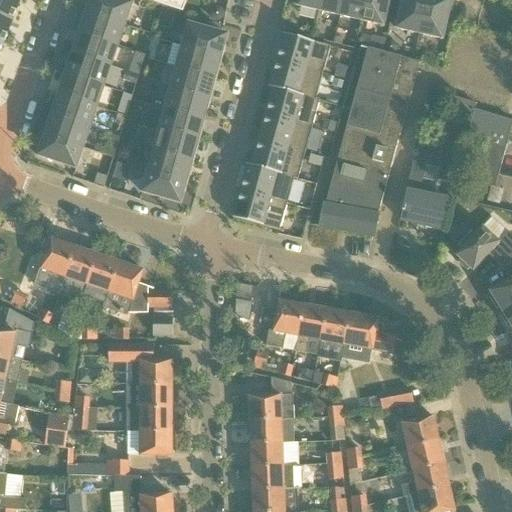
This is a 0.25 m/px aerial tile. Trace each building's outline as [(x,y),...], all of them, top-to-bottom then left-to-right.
[(0,0),(0,17),(13,22),(13,21),(18,8),(20,3),(20,0),(0,0)] [(117,0),(91,0),(87,13),(125,26),(132,5),(117,0)] [(144,0),(183,13),(187,0),(144,0)] [(299,0),(298,7),(319,12),(322,0),(299,0)] [(322,0),(319,12),(340,17),(344,0),(322,0)] [(362,22),(366,0),(344,0),(340,17),(362,22)] [(389,0),(366,0),(362,22),(383,27),(389,0)] [(403,0),(397,30),(420,35),(427,0),(403,0)] [(446,0),(427,0),(420,35),(442,40),(451,1),(446,0)] [(87,13),(80,34),(118,47),(125,26),(87,13)] [(0,17),(0,44),(4,46),(4,44),(9,32),(11,27),(12,23),(13,22),(0,17)] [(188,26),(182,47),(221,58),(227,36),(188,26)] [(146,44),(149,33),(131,28),(128,39),(146,44)] [(80,34),(73,54),(111,67),(118,47),(80,34)] [(284,35),(276,62),(323,75),(330,48),(284,35)] [(182,47),(176,68),(215,79),(221,58),(182,47)] [(378,216),(419,63),(360,47),(354,70),(354,69),(343,110),(351,112),(326,206),(324,205),(320,228),(374,238),(378,216)] [(66,75),(104,88),(111,67),(73,54),(66,75)] [(323,75),(276,62),(269,88),(273,90),(273,89),(316,101),(316,100),(323,75)] [(347,68),(337,65),(334,77),(344,80),(347,68)] [(176,68),(171,89),(209,100),(215,79),(176,68)] [(126,72),(123,81),(137,85),(137,83),(139,77),(131,74),(129,73),(126,72)] [(66,75),(59,95),(97,108),(104,88),(66,75)] [(171,89),(165,110),(204,121),(209,100),(171,89)] [(266,115),(312,128),(320,101),(316,100),(316,101),(273,89),(273,90),(266,115)] [(59,95),(52,116),(90,128),(97,108),(59,95)] [(448,110),(473,117),(475,110),(476,105),(452,97),(448,110)] [(165,110),(159,131),(198,141),(204,121),(165,110)] [(467,140),(486,145),(484,151),(471,148),(466,165),(479,169),(475,183),(494,189),(511,125),(511,121),(475,110),(473,117),(467,140)] [(259,141),(305,154),(312,128),(266,115),(259,141)] [(52,116),(45,136),(83,149),(90,128),(52,116)] [(336,124),(324,121),(321,130),(334,134),(336,124)] [(135,138),(139,126),(130,123),(126,135),(135,138)] [(159,131),(153,152),(192,162),(198,141),(159,131)] [(335,134),(325,132),(324,139),(334,141),(335,134)] [(76,170),(83,149),(45,136),(38,157),(76,170)] [(294,179),(298,180),(305,154),(259,141),(252,167),(251,167),(294,179)] [(153,152),(148,172),(186,183),(192,162),(153,152)] [(310,156),(308,165),(321,168),(323,159),(310,156)] [(413,163),(402,213),(403,213),(401,221),(425,227),(425,228),(444,232),(451,201),(450,200),(454,184),(437,180),(433,197),(420,195),(426,166),(413,163)] [(125,182),(129,167),(118,164),(113,179),(125,182)] [(240,192),(287,205),(294,179),(251,167),(252,167),(248,166),(240,192)] [(181,204),(186,183),(148,172),(142,194),(181,204)] [(233,219),(279,232),(287,205),(240,192),(233,219)] [(464,248),(456,257),(460,260),(457,263),(468,272),(470,270),(473,273),(489,256),(491,253),(504,265),(511,258),(511,236),(507,232),(492,218),(482,228),(474,237),(471,234),(461,245),(464,248)] [(45,260),(36,286),(60,294),(61,290),(75,249),(52,241),(45,260)] [(61,290),(60,294),(82,301),(82,299),(97,256),(75,249),(61,290)] [(97,256),(82,299),(105,307),(119,264),(97,256)] [(119,264),(105,307),(128,315),(148,315),(148,309),(154,309),(172,309),(172,293),(148,293),(148,289),(148,288),(139,285),(143,272),(119,264)] [(501,312),(511,305),(511,264),(506,268),(511,277),(511,279),(490,293),(492,297),(489,299),(497,310),(499,309),(501,312)] [(18,293),(11,304),(21,310),(27,298),(18,293)] [(298,338),(304,307),(279,302),(274,332),(269,331),(266,347),(283,350),(286,336),(298,338)] [(511,305),(501,312),(503,315),(501,317),(508,329),(510,327),(511,329),(511,305)] [(321,342),(327,311),(304,307),(298,338),(295,352),(306,354),(309,340),(321,342)] [(48,324),(53,315),(41,309),(36,318),(48,324)] [(0,356),(10,359),(10,358),(13,346),(29,350),(34,325),(9,310),(3,331),(0,330),(0,356)] [(344,346),(350,315),(327,311),(321,342),(318,358),(340,362),(344,346)] [(344,346),(341,359),(370,365),(373,351),(393,355),(397,338),(383,336),(383,327),(383,326),(377,325),(378,320),(350,315),(344,346)] [(172,319),(154,319),(154,337),(172,337),(172,319)] [(115,341),(128,340),(128,330),(114,331),(115,341)] [(82,331),(82,340),(97,340),(97,331),(82,331)] [(152,347),(132,346),(110,346),(110,364),(127,364),(127,386),(140,386),(172,386),(172,362),(152,362),(152,347)] [(263,371),(267,356),(258,353),(254,368),(263,371)] [(0,356),(0,379),(5,381),(17,384),(23,361),(10,358),(10,359),(0,356)] [(290,377),(292,367),(279,364),(277,374),(290,377)] [(325,375),(322,387),(334,389),(336,378),(325,375)] [(0,379),(0,404),(12,406),(17,384),(5,381),(0,379)] [(293,420),(292,385),(272,379),(273,397),(249,398),(250,422),(281,421),(293,420)] [(56,392),(70,395),(71,384),(57,382),(56,392)] [(172,386),(140,386),(127,386),(127,410),(172,410),(172,386)] [(413,405),(410,391),(380,396),(383,410),(413,405)] [(69,405),(70,395),(56,392),(55,403),(69,405)] [(75,408),(89,409),(90,399),(75,398),(75,408)] [(12,406),(0,404),(0,434),(5,435),(8,422),(15,424),(19,408),(12,406)] [(329,418),(344,417),(342,407),(328,408),(329,418)] [(69,418),(68,423),(71,424),(70,431),(87,432),(89,409),(75,408),(74,410),(76,411),(75,417),(70,416),(69,418)] [(127,410),(127,433),(172,433),(172,410),(127,410)] [(68,423),(69,418),(50,415),(45,447),(61,449),(66,450),(68,431),(70,431),(71,424),(68,423)] [(331,430),(345,428),(344,417),(329,418),(331,430)] [(408,449),(439,442),(433,418),(402,425),(408,449)] [(251,445),(294,444),(293,420),(281,421),(250,422),(251,445)] [(127,433),(127,456),(140,456),(140,457),(172,457),(172,433),(127,433)] [(7,440),(5,451),(21,453),(23,443),(7,440)] [(413,472),(444,465),(439,442),(408,449),(413,472)] [(294,444),(251,445),(252,468),(299,466),(298,443),(294,444)] [(362,459),(362,455),(361,449),(346,451),(347,461),(362,460),(362,459)] [(327,463),(342,462),(341,454),(326,455),(327,463)] [(362,460),(347,461),(349,472),(350,484),(362,483),(360,471),(364,471),(362,459),(362,460)] [(329,482),(344,480),(342,462),(327,463),(329,482)] [(107,466),(107,477),(114,477),(128,477),(128,463),(107,463),(107,466)] [(106,465),(79,466),(80,475),(106,473),(106,465)] [(404,497),(449,488),(444,465),(413,472),(416,484),(401,487),(404,497)] [(299,466),(252,468),(252,491),(294,490),(300,489),(299,466)] [(114,477),(114,494),(124,494),(125,511),(173,511),(172,495),(142,497),(141,477),(128,477),(114,477)] [(449,488),(404,497),(404,498),(406,498),(408,511),(454,511),(455,511),(449,488)] [(298,511),(297,490),(294,490),(252,491),(253,511),(298,511)] [(366,497),(350,499),(351,508),(367,507),(367,505),(366,497)] [(0,498),(0,510),(0,511),(14,511),(25,511),(26,500),(20,499),(4,498),(4,499),(2,499),(0,498)] [(345,500),(331,501),(332,509),(332,511),(339,511),(347,511),(346,508),(346,501),(345,500)]
